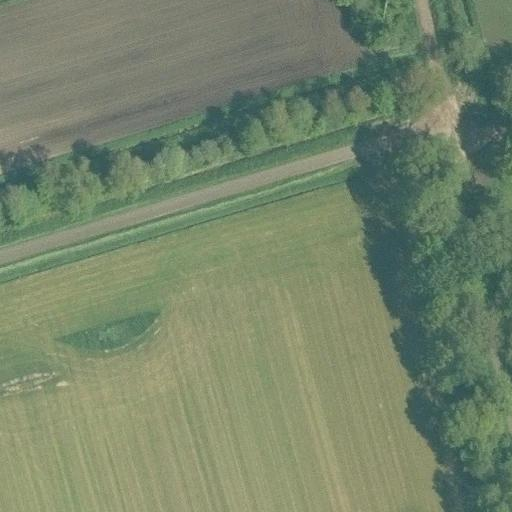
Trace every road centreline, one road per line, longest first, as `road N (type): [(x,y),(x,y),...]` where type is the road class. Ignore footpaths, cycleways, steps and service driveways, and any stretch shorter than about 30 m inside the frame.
road 1 (unclassified): [(0,261),(414,137),(452,135)]
road 2 (track): [(452,135),(419,0)]
